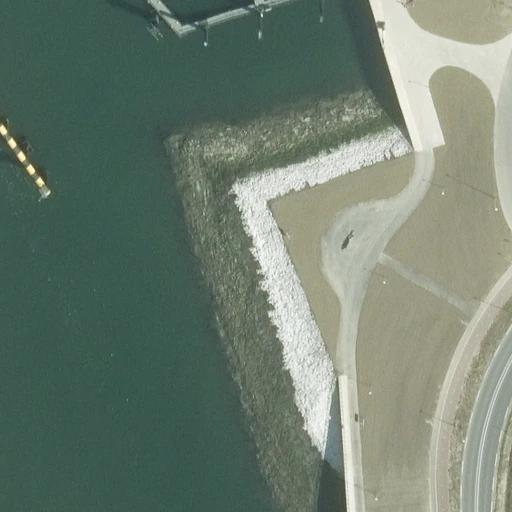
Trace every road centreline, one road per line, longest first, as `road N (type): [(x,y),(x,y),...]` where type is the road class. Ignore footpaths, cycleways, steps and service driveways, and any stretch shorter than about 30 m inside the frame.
road 1 (unknown): [(0,324),(401,237),(511,226)]
road 2 (secondary): [(472,511),(473,475),(511,359)]
